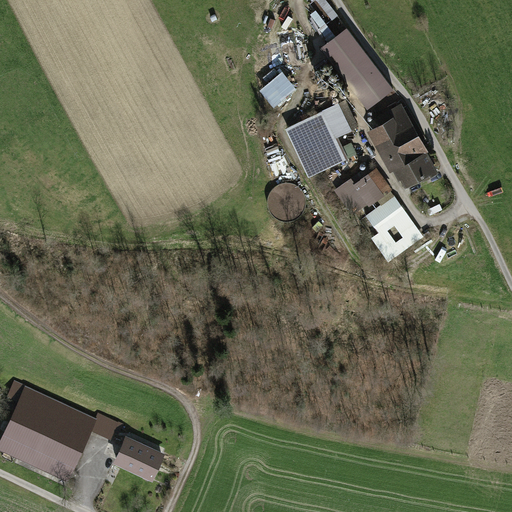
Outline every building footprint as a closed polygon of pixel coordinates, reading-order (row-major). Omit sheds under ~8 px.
[(336,14),(327,0),(323,3),(332,17),(336,14)] [(347,28),(329,42),(375,102),(393,88),(347,28)] [(346,102),(287,130),(309,175),(347,156),(337,135),(357,125),(346,102)] [(382,125),(371,131),(390,166),(394,164),(406,185),(423,175),(424,178),(436,171),(399,106),(378,118),(382,125)] [(354,212),(388,188),(371,164),(336,189),(354,212)] [(282,218),(301,201),(283,181),(264,199),(282,218)] [(406,213),(395,198),(368,218),(379,233),(406,213)] [(406,213),(379,233),(372,238),(387,258),(421,234),(406,213)] [(9,394),(19,398),(25,384),(15,380),(9,394)] [(95,418),(26,386),(0,443),(0,448),(27,461),(30,455),(69,473),(95,418)] [(99,412),(91,428),(111,437),(114,431),(118,433),(123,423),(99,412)] [(161,454),(127,439),(117,460),(151,475),(161,454)]
